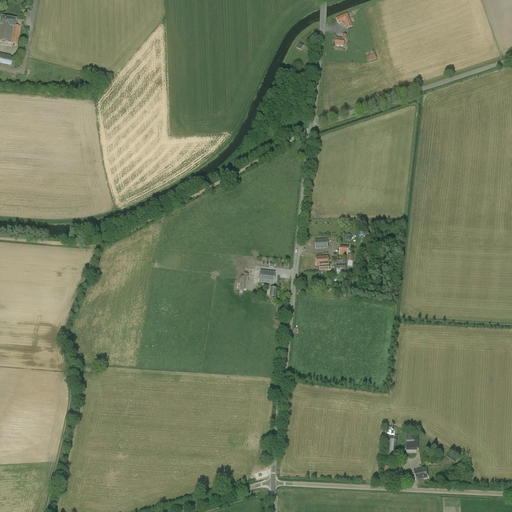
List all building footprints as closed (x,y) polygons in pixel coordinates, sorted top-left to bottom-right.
[(347,14),(340,17),(342,23),(349,20),(347,14)] [(0,41),(17,44),(20,27),(14,26),(16,19),(1,17),(0,22),(0,41)] [(343,47),(344,41),(346,41),(347,35),(343,34),(342,40),(336,39),(335,46),(343,47)] [(315,249),(328,249),(327,240),(315,240),(315,249)] [(352,248),(348,248),(348,247),(340,247),(339,256),(347,256),(347,253),(352,253),(352,248)] [(320,271),(329,270),(328,257),(315,258),(316,266),(319,266),(320,271)] [(345,260),(336,261),(337,274),(346,273),(345,260)] [(274,285),(275,273),(260,271),(258,283),(269,284),(274,285)] [(246,291),(248,277),(241,276),(239,290),(246,291)] [(396,456),(397,440),(394,440),(394,436),(385,435),(383,455),(396,456)] [(394,482),(404,479),(400,463),(390,466),(394,482)] [(423,480),(428,478),(426,468),(414,471),(416,481),(417,481),(418,484),(423,482),(423,480)]
